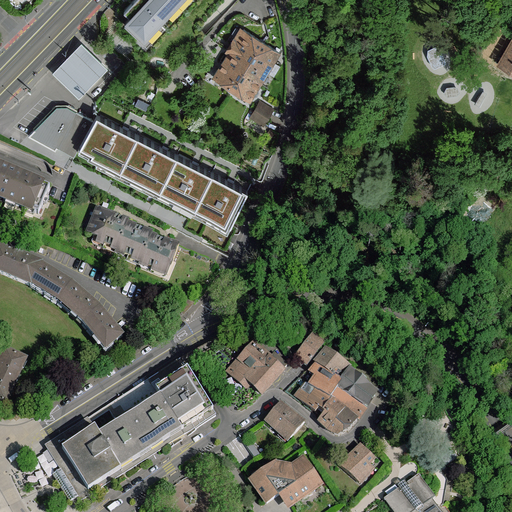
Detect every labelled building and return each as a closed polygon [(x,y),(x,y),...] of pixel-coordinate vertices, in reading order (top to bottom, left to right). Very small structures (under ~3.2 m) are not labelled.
[(136,0),(125,12),(132,18),(126,25),(148,46),(190,0),(136,0)] [(243,25),(212,75),(251,100),(280,49),(243,25)] [(511,36),(497,61),(511,69),(511,36)] [(79,39),(50,68),(77,95),(106,64),(79,39)] [(442,42),(420,49),(437,104),(508,129),(511,122),(511,88),(490,77),(457,75),(442,42)] [(273,107),(260,100),(250,118),(263,125),(273,107)] [(57,107),(28,135),(55,150),(57,147),(74,157),(94,121),(68,107),(57,107)] [(99,114),(81,149),(100,158),(98,162),(229,229),(248,190),(99,114)] [(0,194),(10,171),(0,166),(0,194)] [(50,187),(10,171),(0,194),(0,198),(39,214),(50,187)] [(129,223),(98,210),(94,218),(97,220),(91,235),(99,239),(97,243),(117,251),(128,225),(129,223)] [(153,235),(128,225),(117,251),(116,252),(141,263),(152,237),(153,235)] [(172,245),(152,237),(141,263),(141,265),(164,274),(169,261),(173,263),(179,248),(172,245)] [(0,273),(30,287),(31,285),(41,266),(42,265),(0,247),(0,273)] [(72,285),(41,266),(31,285),(59,302),(72,285)] [(100,310),(72,285),(59,302),(84,324),(100,310)] [(185,299),(176,309),(183,315),(194,303),(185,299)] [(118,332),(100,310),(84,324),(106,351),(123,338),(118,332)] [(317,340),(324,345),(328,340),(320,335),(317,340)] [(297,359),(307,366),(324,345),(317,340),(313,337),(297,359)] [(243,362),(231,375),(245,388),(250,383),(263,395),(285,371),(284,370),(271,358),(268,360),(264,356),(265,355),(253,345),(240,360),(243,362)] [(0,363),(0,365),(20,375),(27,360),(6,350),(0,363)] [(325,352),(316,363),(342,381),(349,371),(350,370),(325,352)] [(275,354),(271,358),(284,370),(288,365),(275,354)] [(150,382),(156,391),(187,372),(182,364),(181,362),(150,382)] [(0,383),(13,389),(20,375),(0,365),(0,383)] [(320,379),(313,388),(331,400),(339,389),(343,383),(317,366),(311,372),(320,379)] [(342,381),(343,383),(339,389),(366,407),(374,395),(349,371),(342,381)] [(161,399),(182,432),(214,412),(196,385),(187,372),(156,391),(161,399)] [(130,418),(161,399),(156,391),(150,382),(119,402),(130,418)] [(0,383),(0,401),(5,405),(13,389),(0,383)] [(332,401),(331,400),(313,388),(307,384),(296,397),(316,412),(319,408),(324,412),(332,401)] [(357,421),(366,407),(339,389),(331,400),(332,401),(335,401),(345,410),(328,431),(335,435),(339,436),(349,430),(357,421)] [(161,399),(130,418),(151,452),(182,432),(161,399)] [(335,401),(332,401),(324,412),(325,413),(319,422),(328,431),(345,410),(335,401)] [(109,412),(118,426),(130,418),(119,402),(107,409),(109,412)] [(304,424),(281,404),(269,418),(291,439),(304,424)] [(90,422),(91,424),(109,412),(107,409),(89,421),(90,422)] [(217,417),(214,412),(182,432),(184,435),(191,431),(192,432),(217,417)] [(118,426),(100,438),(121,471),(151,452),(130,418),(118,426)] [(95,430),(91,424),(52,448),(65,468),(53,476),(70,503),(89,491),(63,451),(95,430)] [(100,438),(95,430),(63,451),(89,491),(121,471),(100,438)] [(347,460),(341,467),(360,484),(372,469),(370,465),(375,461),(362,446),(347,460)] [(321,485),(304,460),(292,468),(276,465),(265,472),(252,481),(267,504),(282,493),(291,506),(321,485)] [(447,511),(446,510),(443,510),(441,506),(438,508),(433,502),(436,500),(419,476),(408,484),(409,487),(401,493),(399,490),(384,500),(392,511),(447,511)]
